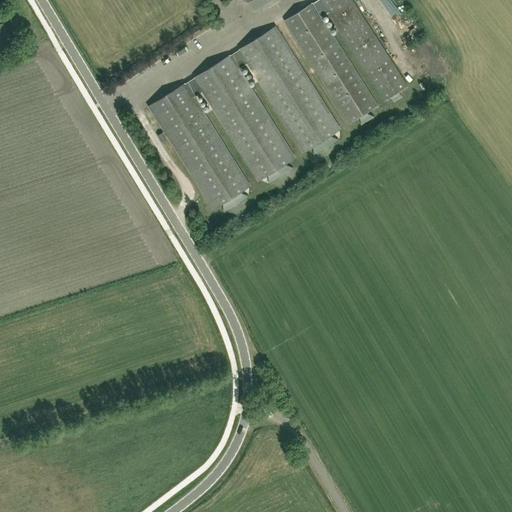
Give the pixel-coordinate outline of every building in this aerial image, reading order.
[(385,100),(408,86),(352,0),(318,0),(314,3),(313,3),(285,21),(351,123),(379,105),(322,16),(329,12),(385,100)] [(393,33),(409,24),(395,0),(389,0),(378,6),(393,33)] [(0,49),(11,45),(0,21),(0,49)] [(275,27),(241,49),(241,50),(231,56),(196,78),(196,79),(186,85),(186,84),(151,107),(216,209),(251,187),(194,98),(204,92),(261,180),(296,158),(239,69),(249,63),(306,151),(341,129),(275,27)] [(160,137),(164,143),(168,141),(164,134),(160,137)]
